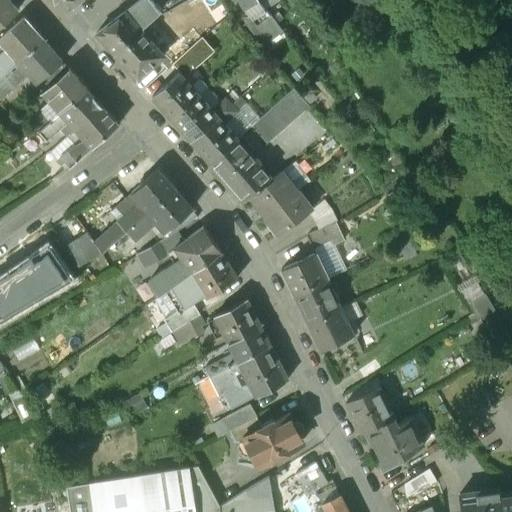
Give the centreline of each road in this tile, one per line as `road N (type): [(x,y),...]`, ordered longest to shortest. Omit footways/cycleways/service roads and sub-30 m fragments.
road 1 (residential): [(159,134),(255,258),(385,511)]
road 2 (residential): [(0,252),(159,134)]
road 3 (residential): [(71,31),(159,134)]
